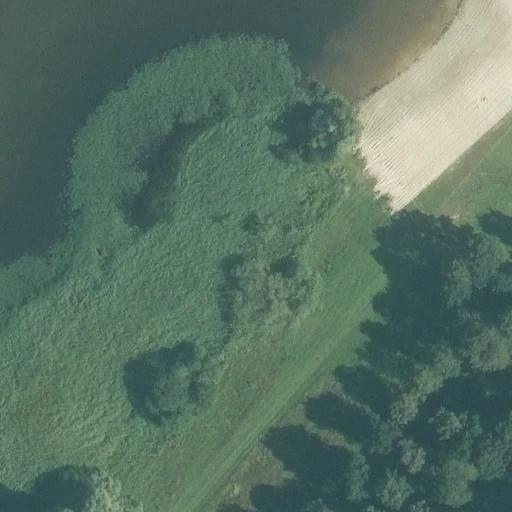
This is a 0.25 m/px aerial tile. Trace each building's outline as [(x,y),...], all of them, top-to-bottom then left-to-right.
[(438,319),(430,329),(458,353),(468,341),(463,338),(472,328),(439,301),(430,312),(438,319)] [(379,365),(371,376),(399,399),(409,388),(404,384),(413,374),(380,347),(371,358),(379,365)] [(327,406),(318,416),(345,441),(355,431),(351,427),(360,417),(329,388),(320,398),(327,406)] [(479,418),(469,428),(495,454),(505,444),(502,440),(511,431),(481,400),(471,410),(479,418)] [(309,456),(302,469),(311,474),(305,486),(337,503),(344,491),(340,488),(346,476),(309,456)] [(430,472),(424,485),(433,490),(427,502),(445,511),(463,511),(466,507),(461,504),(468,493),(430,472)] [(249,504),(241,511),(276,511),(251,487),(241,497),(249,504)]
